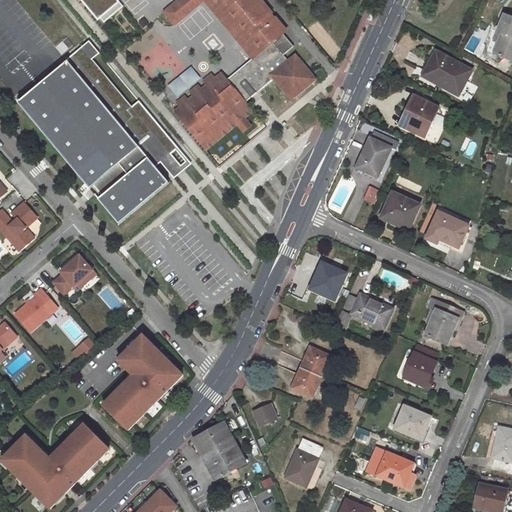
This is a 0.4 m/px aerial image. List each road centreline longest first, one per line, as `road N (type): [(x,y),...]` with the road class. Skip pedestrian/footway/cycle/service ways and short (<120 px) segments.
road 1 (residential): [(424,511),(498,337),(498,314),(484,295),(298,211)]
road 2 (tertiary): [(298,211),(393,0)]
road 3 (residential): [(78,219),(218,379)]
road 4 (tertiary): [(218,379),(298,211)]
